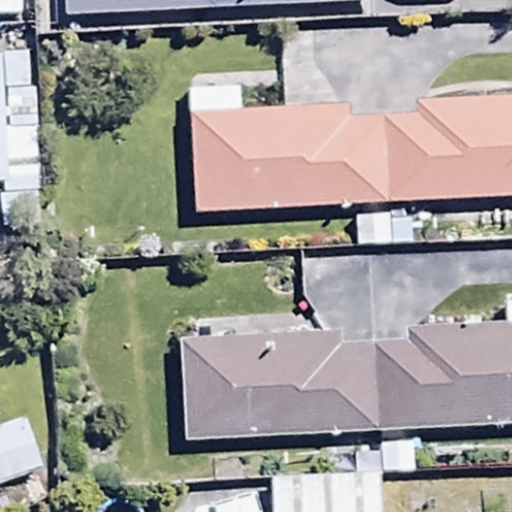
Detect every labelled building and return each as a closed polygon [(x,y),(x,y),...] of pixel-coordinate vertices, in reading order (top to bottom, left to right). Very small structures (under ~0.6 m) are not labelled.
[(79,0),(80,33),(395,24),(394,0),(79,0)] [(212,107),(218,232),(403,224),(399,132),(361,134),(360,100),(346,100),(344,61),(313,63),(315,102),(212,107)] [(0,71),(0,201),(59,199),(52,69),(0,71)] [(402,132),(407,223),(511,217),(511,110),(437,114),(438,131),(402,132)] [(200,357),(205,462),(511,446),(511,281),(345,290),(348,350),(200,357)] [(0,400),(0,509),(59,488),(39,432),(15,441),(0,400)] [(382,511),(382,485),(274,486),(274,511),(382,511)]
